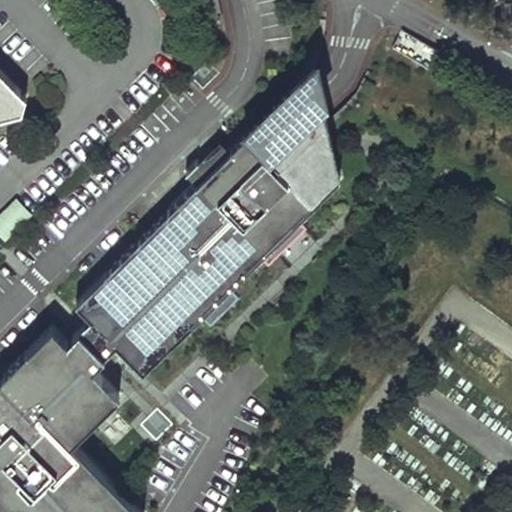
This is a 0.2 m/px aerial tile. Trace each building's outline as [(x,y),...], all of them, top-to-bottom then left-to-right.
[(441,53),(403,29),(392,47),(430,71),(441,53)] [(0,111),(21,106),(25,91),(0,65),(0,111)] [(323,89),(319,66),(79,300),(93,315),(82,326),(106,350),(118,339),(146,368),(341,177),(323,89)] [(0,232),(6,238),(29,209),(13,196),(0,211),(0,232)] [(106,350),(82,326),(69,338),(54,322),(0,374),(0,500),(11,511),(146,511),(73,438),(121,391),(93,363),(106,350)]
